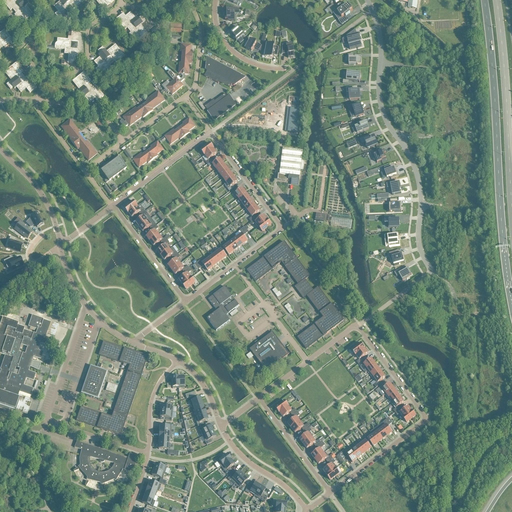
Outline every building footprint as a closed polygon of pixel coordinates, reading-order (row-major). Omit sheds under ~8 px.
[(12,10),(16,14),(14,16),(21,25),(26,21),(33,15),(26,6),(31,3),(28,0),(24,0),(23,0),(20,0),(21,0),(20,0),(2,0),(1,1),(10,12),(12,10)] [(84,2),(82,0),(58,0),(60,2),(54,7),(58,12),(55,15),(60,22),(71,13),(69,11),(74,7),(76,9),(84,2)] [(97,0),(96,1),(103,10),(107,7),(114,1),(113,0),(97,0)] [(417,9),(417,0),(399,0),(399,2),(408,3),(408,8),(417,9)] [(335,9),(336,9),(333,5),(327,10),(330,13),(335,9)] [(350,13),(353,11),(348,5),(346,7),(345,6),(336,12),(337,13),(341,19),(338,21),(342,26),(353,17),(350,13)] [(310,14),(315,9),(311,6),(306,11),(310,14)] [(239,14),(239,10),(232,9),(232,12),(231,12),(227,12),(224,12),(224,13),(224,16),(225,16),(226,21),(228,21),(228,22),(230,22),(235,22),(235,14),(239,14)] [(127,29),(131,34),(129,35),(136,43),(147,34),(140,26),(145,22),(141,17),(138,19),(137,18),(135,19),(130,13),(125,17),(123,14),(116,20),(125,31),(127,29)] [(238,29),(232,35),(234,37),(233,38),(237,42),(238,41),(240,44),(244,42),(241,39),(244,36),(238,29)] [(14,43),(10,38),(4,30),(0,33),(0,53),(0,52),(0,49),(3,47),(5,49),(10,44),(11,46),(14,43)] [(356,31),(355,30),(342,40),(342,41),(345,39),(346,40),(347,40),(348,43),(348,44),(349,46),(348,46),(349,46),(350,50),(362,47),(361,43),(362,43),(362,42),(361,42),(361,40),(360,40),(360,36),(357,37),(355,31),(356,31)] [(55,45),(55,47),(46,46),(46,49),(54,50),(65,51),(64,52),(66,52),(67,53),(67,55),(68,55),(67,64),(72,65),(72,64),(74,63),(74,62),(78,62),(79,53),(77,53),(78,44),(69,43),(69,41),(57,39),(57,44),(56,43),(55,45)] [(251,40),(246,49),(252,53),(254,48),(259,51),(262,46),(257,43),(256,44),(251,40)] [(289,44),(285,45),(284,45),(283,45),(283,46),(282,47),(282,55),(282,54),(287,53),(288,59),(295,58),(293,45),(289,46),(289,44)] [(124,57),(121,53),(115,45),(106,53),(103,48),(98,52),(100,54),(98,56),(100,58),(94,62),(98,68),(95,70),(100,77),(111,68),(110,66),(114,62),(116,64),(124,57)] [(191,53),(191,46),(180,45),(180,53),(181,53),(181,64),(179,63),(178,75),(182,75),(182,79),(179,81),(176,78),(168,85),(166,82),(161,87),(168,94),(169,93),(172,96),(183,86),(180,83),(184,80),(184,75),(189,76),(190,65),(191,65),(192,53),(191,53)] [(278,57),(279,48),(274,47),(274,46),(267,45),(266,51),(265,51),(264,55),(265,56),(265,58),(272,59),(272,55),(274,55),(274,56),(278,57)] [(352,55),(348,56),(348,58),(346,58),(346,62),(349,62),(349,66),(361,66),(361,58),(353,58),(353,55),(352,55)] [(234,86),(246,78),(206,57),(205,71),(206,72),(204,77),(218,84),(219,83),(229,88),(231,85),(234,86)] [(25,79),(21,74),(23,72),(18,67),(21,65),(18,62),(12,67),(4,73),(11,82),(6,85),(10,90),(13,88),(14,89),(16,88),(20,93),(26,89),(29,94),(37,88),(27,76),(25,79)] [(111,72),(104,78),(106,81),(114,75),(111,72)] [(93,88),(89,83),(91,82),(84,73),(72,82),(79,91),(74,95),(78,100),(81,97),(82,99),(84,97),(89,103),(94,99),(97,102),(104,97),(95,86),(93,88)] [(360,83),(361,74),(347,73),(346,81),(343,81),(343,84),(349,85),(349,82),(359,83),(360,83)] [(346,89),(347,94),(349,93),(350,101),(360,100),(360,93),(356,93),(356,88),(346,89)] [(152,110),(165,101),(158,92),(145,101),(146,103),(137,110),(136,108),(123,118),(126,123),(125,124),(123,120),(120,122),(124,128),(128,126),(129,127),(142,118),(143,119),(153,111),(152,110)] [(214,122),(236,105),(229,96),(227,98),(224,94),(214,102),(213,101),(204,107),(208,112),(207,112),(214,122)] [(352,110),(349,111),(350,116),(355,115),(356,118),(364,116),(363,113),(364,112),(363,109),(362,110),(361,107),(359,108),(358,104),(351,106),(352,110)] [(121,112),(117,107),(113,110),(117,116),(121,112)] [(287,127),(286,134),(296,135),(299,111),(290,110),(288,127),(287,127)] [(189,132),(195,127),(189,119),(182,124),(183,125),(174,132),(173,130),(164,137),(170,146),(179,139),(180,141),(190,134),(189,132)] [(97,155),(87,142),(85,143),(78,134),(80,133),(70,120),(61,127),(70,139),(69,140),(78,151),(78,150),(88,162),(97,155)] [(369,130),(366,123),(364,124),(363,121),(357,124),(358,126),(355,128),(358,135),(369,130)] [(370,141),(368,137),(360,140),(362,145),(365,143),(368,150),(377,146),(374,139),(370,141)] [(163,151),(157,142),(150,147),(151,149),(142,155),(141,154),(132,160),(138,169),(147,163),(148,164),(158,157),(157,155),(163,151)] [(213,150),(214,150),(210,145),(201,151),(205,156),(213,150)] [(298,186),(303,152),(283,149),(280,175),(278,175),(278,179),(285,179),(285,182),(286,176),(289,176),(289,180),(292,180),(291,185),(298,186)] [(133,158),(127,150),(123,152),(129,161),(133,158)] [(217,154),(213,150),(205,156),(208,161),(206,163),(208,165),(213,162),(211,159),(217,154)] [(377,151),(372,153),(373,156),(374,156),(377,163),(381,162),(382,162),(387,160),(384,155),(385,154),(386,154),(384,151),(383,152),(379,154),(377,151)] [(109,182),(127,169),(119,158),(101,171),(107,180),(108,182),(109,182)] [(224,165),(220,160),(214,164),(213,162),(208,165),(209,168),(213,165),(216,170),(224,165)] [(220,175),(227,169),(224,165),(216,170),(220,175)] [(397,175),(393,166),(391,168),(390,166),(384,168),(385,170),(384,170),(387,179),(397,175)] [(230,174),(227,169),(220,175),(223,179),(230,174)] [(234,178),(230,174),(223,179),(227,184),(234,178)] [(235,189),(233,186),(238,183),(234,178),(227,184),(230,188),(228,190),(230,193),(231,192),(235,189)] [(400,189),(399,183),(391,185),(391,184),(386,185),(387,189),(391,188),(393,196),(401,194),(399,189),(400,189)] [(238,200),(246,194),(242,189),(235,195),(238,199),(237,200),(238,200)] [(249,198),(246,194),(238,200),(241,205),(249,198)] [(244,209),(253,203),(249,198),(241,205),(242,204),(245,208),(244,209)] [(393,213),(401,213),(401,204),(398,204),(398,200),(390,200),(390,205),(389,205),(389,209),(393,209),(393,213)] [(129,214),(137,207),(134,202),(125,209),(129,214)] [(248,214),(256,207),(253,203),(244,209),(248,214)] [(132,218),(139,213),(141,216),(146,212),(140,205),(137,207),(129,214),(132,218)] [(260,212),(256,207),(248,214),(249,213),(252,218),(249,220),(251,223),(256,219),(254,216),(260,212)] [(143,218),(136,223),(140,228),(148,222),(151,219),(146,212),(141,216),(143,218)] [(43,225),(37,214),(31,217),(32,219),(27,222),(30,227),(35,225),(37,228),(43,225)] [(329,224),(330,216),(325,215),(325,216),(316,215),(316,219),(325,221),(324,223),(329,224)] [(267,221),(264,217),(258,221),(256,219),(251,223),(253,225),(255,224),(258,229),(259,228),(267,221)] [(400,225),(400,221),(393,221),(392,218),(385,218),(385,224),(388,224),(388,228),(399,228),(399,225),(400,225)] [(31,233),(24,228),(25,226),(18,219),(14,223),(18,227),(15,230),(17,231),(27,239),(31,233)] [(351,222),(332,219),(331,227),(350,229),(351,222)] [(268,221),(267,221),(259,228),(263,233),(271,226),(268,221)] [(152,230),(157,226),(155,224),(151,226),(148,222),(140,228),(143,233),(150,228),(152,230)] [(159,236),(155,231),(159,229),(157,226),(152,230),(154,233),(147,238),(150,242),(159,236)] [(243,236),(246,235),(242,230),(239,231),(242,235),(237,238),(243,246),(248,242),(243,236)] [(396,235),(384,236),(385,242),(388,242),(389,248),(400,247),(399,245),(400,245),(400,242),(398,242),(397,234),(396,235)] [(163,244),(168,241),(166,238),(163,240),(160,235),(159,236),(150,242),(154,247),(161,242),(163,244)] [(11,241),(8,249),(20,253),(23,245),(15,242),(16,239),(10,237),(9,240),(11,241)] [(243,246),(237,238),(233,242),(238,249),(243,246)] [(170,250),(170,251),(171,250),(167,245),(169,243),(168,241),(163,244),(164,247),(158,252),(161,257),(170,250)] [(238,249),(233,242),(228,245),(234,253),(238,249)] [(234,253),(228,245),(224,249),(229,256),(234,253)] [(291,251),(286,245),(280,250),(278,247),(272,252),(273,253),(269,255),(247,271),(256,283),(282,263),(298,285),(305,280),(310,277),(294,255),(293,255),(290,252),(291,251)] [(173,259),(178,255),(176,252),(173,255),(170,251),(170,250),(161,257),(165,261),(172,256),(173,259)] [(227,258),(221,251),(216,254),(222,261),(227,258)] [(399,255),(398,251),(389,254),(390,258),(392,257),(394,267),(400,265),(399,264),(404,262),(402,256),(402,257),(401,254),(399,255)] [(222,261),(216,254),(212,258),(217,265),(222,261)] [(180,258),(178,255),(173,259),(175,261),(169,266),(172,271),(180,265),(177,260),(180,258)] [(9,265),(12,271),(24,266),(20,258),(12,262),(10,259),(4,262),(6,266),(9,265)] [(217,265),(212,258),(207,261),(213,268),(217,265)] [(213,268),(207,261),(203,265),(200,261),(198,263),(201,268),(204,266),(208,272),(213,268)] [(184,273),(189,269),(187,267),(184,269),(180,265),(172,271),(176,276),(182,271),(184,273)] [(191,279),(188,274),(191,272),(189,269),(184,273),(186,276),(179,281),(183,285),(191,279)] [(400,270),(394,274),(397,278),(400,276),(403,280),(411,274),(407,269),(401,272),(400,270)] [(191,279),(183,285),(186,290),(195,284),(191,279)] [(314,291),(305,280),(298,285),(295,288),(303,299),(307,297),(314,291)] [(239,306),(225,288),(208,300),(216,310),(218,308),(219,310),(207,319),(216,332),(230,322),(226,316),(239,306)] [(318,288),(314,291),(307,297),(323,319),(297,338),(306,350),(328,333),(331,330),(332,331),(338,326),(336,324),(342,319),(338,313),(337,314),(334,310),(335,310),(318,288)] [(1,367),(0,370),(1,371),(0,373),(0,409),(8,412),(10,408),(15,410),(15,411),(19,398),(18,398),(18,397),(20,398),(16,411),(27,415),(32,400),(18,396),(19,393),(31,397),(31,396),(37,398),(38,395),(32,393),(33,390),(34,389),(24,386),(26,379),(33,382),(36,374),(29,372),(30,367),(32,368),(34,369),(36,364),(34,363),(32,362),(33,358),(41,360),(43,353),(36,350),(38,344),(48,347),(51,339),(46,338),(47,334),(55,337),(59,326),(52,323),(49,332),(48,332),(51,323),(43,320),(43,319),(32,315),(28,327),(37,330),(36,334),(24,330),(25,328),(17,326),(18,323),(3,318),(0,325),(0,354),(5,356),(1,367)] [(260,343),(251,349),(268,371),(272,368),(281,362),(288,356),(278,343),(279,342),(276,338),(276,339),(272,334),(268,337),(260,343)] [(144,367),(147,360),(140,358),(140,355),(133,352),(133,353),(129,352),(129,351),(103,342),(99,356),(100,357),(129,366),(120,392),(134,397),(143,371),(142,371),(143,367),(144,367)] [(356,356),(365,349),(361,345),(352,351),(356,356)] [(365,350),(365,349),(356,356),(359,360),(357,363),(359,365),(364,361),(362,359),(368,354),(365,350)] [(359,365),(360,368),(364,372),(366,370),(375,364),(371,359),(366,363),(364,361),(359,365)] [(370,375),(378,369),(375,364),(366,370),(370,375)] [(97,398),(105,373),(91,369),(83,393),(97,398)] [(382,373),(378,369),(370,375),(373,380),(382,373)] [(379,382),(385,378),(382,373),(373,380),(377,384),(374,386),(376,389),(381,385),(379,382)] [(117,387),(108,383),(105,391),(115,394),(117,387)] [(385,395),(394,389),(390,384),(384,389),(382,386),(376,391),(378,394),(382,391),(385,395)] [(397,394),(394,389),(385,395),(389,400),(397,394)] [(125,423),(134,397),(120,392),(111,418),(83,408),(81,408),(76,421),(102,430),(102,429),(107,431),(106,432),(113,434),(114,431),(122,434),(124,427),(123,427),(124,422),(125,423)] [(392,404),(400,398),(397,394),(389,400),(392,404)] [(398,407),(404,403),(400,398),(392,404),(396,409),(393,411),(395,414),(400,410),(398,407)] [(202,404),(200,399),(189,402),(191,408),(192,408),(202,404)] [(288,407),(285,402),(276,409),(280,414),(280,413),(288,407)] [(162,406),(161,412),(172,413),(173,404),(167,403),(167,406),(162,406)] [(204,410),(202,404),(192,408),(194,413),(204,410)] [(292,416),(297,412),(295,409),(292,412),(288,407),(280,413),(280,414),(283,418),(290,413),(292,416)] [(403,419),(412,412),(408,408),(402,412),(400,410),(395,414),(397,416),(400,414),(403,418),(403,419)] [(206,415),(204,410),(194,413),(196,418),(196,419),(206,415)] [(171,422),(172,413),(161,412),(160,418),(165,418),(165,421),(171,422)] [(300,416),(297,412),(292,416),(295,419),(288,424),(292,429),(300,423),(296,418),(300,416)] [(407,423),(416,417),(412,412),(403,419),(407,423)] [(207,421),(206,415),(196,419),(196,418),(195,419),(197,424),(207,421)] [(388,427),(390,425),(386,420),(384,422),(386,425),(381,428),(387,437),(392,433),(388,427)] [(301,422),(300,423),(292,429),(295,434),(302,429),(304,432),(309,428),(311,427),(308,424),(304,427),(301,422)] [(171,433),(171,427),(172,424),(165,424),(165,427),(160,427),(159,432),(171,433)] [(202,437),(213,432),(210,427),(206,429),(204,427),(199,429),(202,437)] [(312,431),(309,428),(304,432),(307,435),(300,440),(303,445),(313,438),(309,433),(312,431)] [(387,437),(381,428),(377,432),(383,440),(387,437)] [(215,438),(213,432),(202,437),(206,446),(212,443),(211,440),(215,438)] [(383,440),(377,432),(372,435),(378,443),(383,440)] [(378,443),(372,435),(373,436),(368,440),(373,447),(378,443)] [(316,442),(313,438),(303,445),(307,450),(314,444),(316,448),(321,444),(319,441),(316,442)] [(132,473),(133,474),(138,458),(129,455),(128,459),(124,457),(123,458),(111,453),(104,451),(103,451),(81,444),(81,443),(76,442),(74,448),(84,451),(83,456),(80,455),(79,459),(80,466),(78,467),(87,478),(86,480),(100,484),(101,486),(113,480),(115,482),(123,470),(127,472),(128,470),(132,472),(132,473)] [(371,449),(366,442),(361,445),(360,444),(366,452),(371,449)] [(323,443),(321,444),(316,448),(318,451),(312,456),(315,460),(325,453),(321,449),(325,446),(323,443)] [(366,452),(360,444),(355,448),(362,456),(366,452)] [(362,456),(355,448),(356,449),(352,452),(351,451),(357,459),(362,456)] [(357,459),(351,451),(346,455),(344,451),(341,453),(345,458),(348,456),(352,463),(357,459)] [(326,453),(325,453),(315,460),(319,465),(326,460),(328,463),(333,459),(331,456),(329,457),(326,453)] [(221,467),(230,460),(231,460),(227,455),(221,460),(219,457),(214,461),(216,464),(217,463),(221,468),(221,467)] [(333,459),(328,463),(330,466),(324,471),(327,476),(336,470),(337,469),(334,464),(335,463),(333,459)] [(234,465),(230,460),(221,467),(226,474),(231,471),(230,468),(234,465)] [(155,465),(154,470),(165,474),(167,465),(161,463),(160,466),(155,465)] [(163,480),(165,474),(154,470),(152,476),(163,480)] [(331,481),(339,474),(336,470),(327,476),(331,481)] [(233,473),(227,480),(230,482),(231,481),(235,485),(243,476),(238,472),(236,475),(233,473)] [(243,476),(235,485),(241,491),(246,486),(244,484),(247,480),(243,476)] [(159,491),(161,486),(150,482),(148,488),(156,491),(159,491)] [(255,484),(249,493),(254,496),(255,495),(260,487),(255,484)] [(250,485),(245,492),(248,494),(253,487),(250,485)] [(262,502),(265,496),(262,495),(265,490),(260,487),(255,495),(254,496),(254,497),(262,502)] [(156,491),(148,488),(146,493),(155,496),(154,496),(156,497),(157,491),(156,491)] [(220,491),(217,494),(221,499),(227,493),(224,490),(221,493),(220,491)] [(153,501),(154,496),(155,496),(146,493),(144,499),(153,502),(153,501)] [(155,502),(153,501),(153,502),(144,499),(142,504),(153,508),(155,502)]
